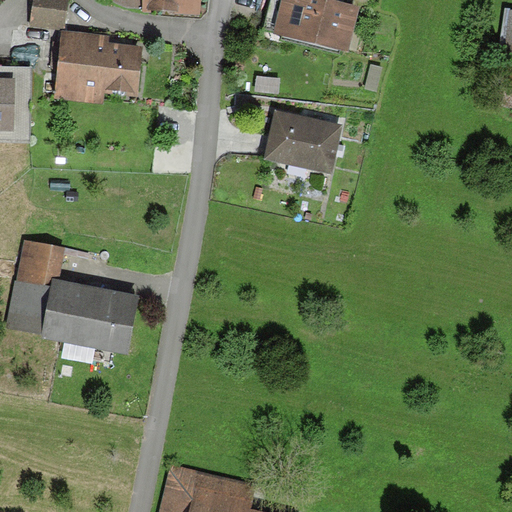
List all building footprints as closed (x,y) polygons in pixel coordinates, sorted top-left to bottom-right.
[(36,0),(34,25),(66,28),(68,0),(36,0)] [(201,17),(202,0),(111,0),(111,1),(128,9),(145,9),(145,14),(201,17)] [(317,0),(273,0),(267,26),(276,28),(274,36),(349,56),(360,11),(339,5),(317,0)] [(66,35),(59,99),(106,103),(107,94),(137,96),(142,49),(109,46),(110,39),(66,35)] [(35,68),(0,67),(0,144),(33,145),(35,68)] [(511,67),(507,67),(503,106),(511,106),(511,67)] [(274,114),(265,162),(334,176),(341,127),(312,121),(274,114)] [(130,357),(141,298),(61,283),(67,250),(61,249),(66,226),(37,221),(33,244),(27,243),(20,284),(16,283),(7,331),(45,338),(44,342),(130,357)] [(252,511),(250,511),(256,486),(170,466),(159,511),(252,511)]
